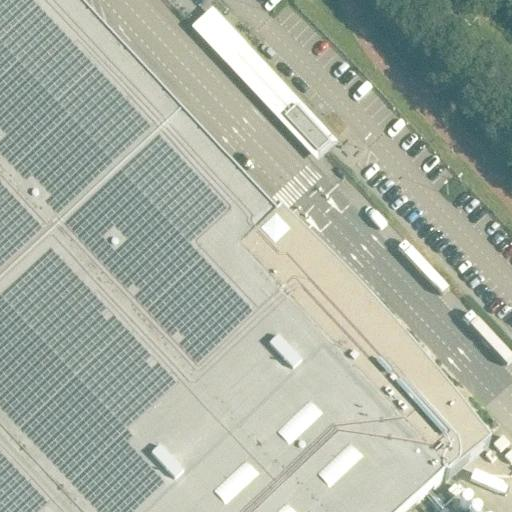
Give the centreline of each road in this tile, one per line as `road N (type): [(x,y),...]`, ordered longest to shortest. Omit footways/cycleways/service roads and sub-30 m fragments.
road 1 (unknown): [(511,284),(229,0)]
road 2 (unclassified): [(415,0),(511,103)]
